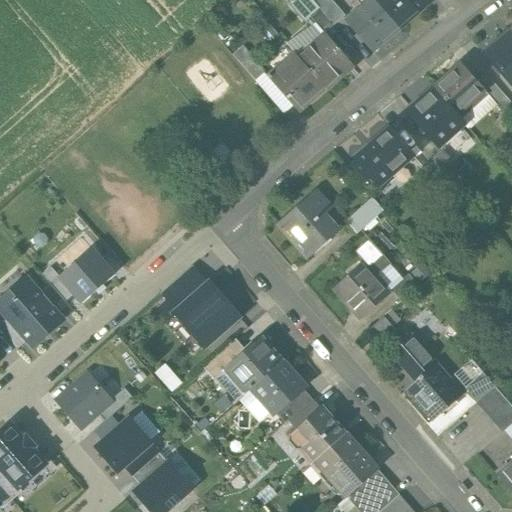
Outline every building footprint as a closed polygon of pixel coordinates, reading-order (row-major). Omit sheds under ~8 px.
[(343,15),(330,0),(317,0),(315,2),(333,24),(343,15)] [(375,0),(370,0),(346,21),(373,51),(400,28),(375,0)] [(423,0),(375,0),(400,28),(427,4),(423,0)] [(511,30),(511,31),(483,54),(511,87),(511,30)] [(352,65),(330,39),(317,50),(313,46),(299,58),(326,88),(352,65)] [(295,54),(268,77),(299,112),(326,88),(299,58),(295,54)] [(464,66),(437,90),(460,116),(487,93),(487,92),(476,79),(464,66)] [(498,88),(484,72),(476,79),(487,92),(487,93),(489,96),(498,88)] [(437,90),(410,115),(440,149),(467,125),(460,116),(437,90)] [(390,128),(355,159),(379,187),(415,156),(390,128)] [(463,175),(442,151),(433,159),(454,183),(463,175)] [(454,183),(433,159),(422,168),(444,192),(454,183)] [(315,193),(278,226),(307,259),(335,234),(321,218),(330,209),(315,193)] [(372,199),(348,221),(359,233),(383,211),(372,199)] [(365,262),(335,289),(361,318),(388,295),(374,279),(390,265),(369,241),(356,252),(365,262)] [(91,250),(59,277),(74,294),(82,303),(114,276),(91,250)] [(49,285),(65,302),(74,294),(59,277),(50,267),(41,275),(49,285)] [(176,314),(206,287),(190,269),(163,293),(171,302),(162,310),(171,320),(177,315),(176,314)] [(408,275),(392,289),(402,301),(419,287),(408,275)] [(39,294),(26,279),(9,294),(13,298),(0,309),(33,347),(63,321),(57,315),(39,294)] [(205,347),(238,318),(230,308),(232,305),(221,292),(218,295),(209,284),(206,287),(176,314),(177,315),(205,347)] [(49,285),(39,294),(57,315),(68,306),(65,302),(49,285)] [(434,362),(411,336),(392,353),(415,379),(434,362)] [(261,338),(260,338),(243,354),(225,369),(246,394),(247,394),(251,390),(282,362),(261,338)] [(204,367),(214,379),(225,369),(243,354),(233,342),(204,367)] [(282,362),(251,390),(273,416),(275,413),(302,390),(305,388),(282,362)] [(423,376),(423,375),(418,379),(419,380),(408,390),(434,420),(458,399),(445,385),(450,380),(437,364),(423,376)] [(111,401),(89,375),(57,403),(79,429),(111,401)] [(484,375),(467,389),(478,402),(495,388),(484,375)] [(511,423),(511,407),(495,388),(478,402),(502,432),(511,423)] [(302,390),(275,413),(285,424),(288,421),(311,401),(302,390)] [(311,401),(288,421),(296,429),(318,408),(311,401)] [(296,429),(288,436),(287,444),(294,451),(300,451),(303,448),(315,462),(345,434),(320,407),(318,408),(296,429)] [(117,473),(151,444),(129,419),(96,448),(117,473)] [(22,438),(11,425),(0,434),(0,469),(18,490),(46,465),(33,451),(34,450),(23,437),(22,438)] [(378,470),(346,434),(345,434),(315,462),(310,465),(323,480),(327,476),(346,498),(348,497),(376,472),(378,470)] [(511,461),(497,475),(511,491),(511,461)] [(167,463),(134,492),(151,511),(166,511),(191,490),(167,463)] [(376,472),(348,497),(360,511),(380,511),(398,497),(376,472)] [(411,511),(398,497),(380,511),(411,511)]
